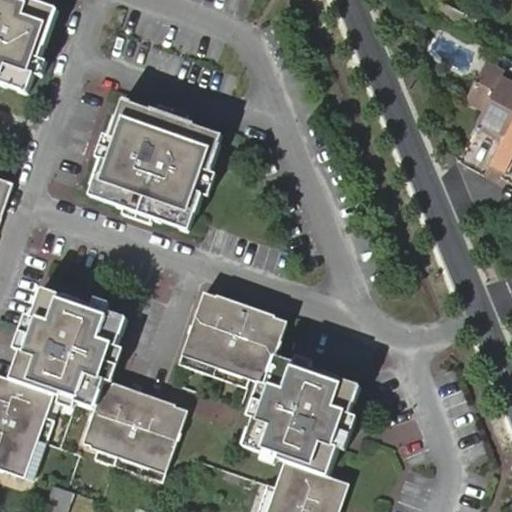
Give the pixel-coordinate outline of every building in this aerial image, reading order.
[(0,0),(0,77),(0,78),(0,79),(0,85),(30,96),(36,75),(29,73),(35,56),(42,59),(58,10),(30,0),(29,7),(6,0),(0,0)] [(443,0),(442,0),(432,17),(471,37),(480,21),(443,0)] [(36,75),(42,59),(35,56),(29,73),(36,75)] [(481,67),(506,81),(509,75),(483,61),(481,67)] [(511,122),(511,83),(506,81),(481,67),(460,105),(478,115),(474,124),(480,127),(487,131),(485,138),(500,146),(511,122)] [(122,99),(108,137),(116,140),(108,161),(100,158),(88,193),(187,227),(200,192),(191,189),(200,167),(207,170),(220,133),(170,116),(163,136),(151,131),(157,111),(122,99)] [(170,116),(157,111),(151,131),(163,136),(170,116)] [(511,122),(500,146),(488,168),(503,175),(511,156),(511,122)] [(476,132),(485,138),(487,131),(480,127),(476,132)] [(116,140),(108,137),(100,158),(108,161),(116,140)] [(200,192),(207,170),(200,167),(191,189),(200,192)] [(0,223),(13,184),(0,179),(0,223)] [(0,373),(0,468),(26,478),(56,393),(96,407),(83,444),(166,473),(188,411),(140,394),(137,405),(127,401),(132,390),(105,381),(100,378),(112,346),(118,348),(129,318),(109,311),(106,318),(91,312),(94,305),(45,288),(35,316),(41,318),(30,350),(24,348),(13,378),(0,373)] [(262,420),(255,418),(244,448),(265,456),(267,448),(281,454),(279,461),(288,464),(270,511),(339,511),(349,485),(329,478),(340,448),(335,446),(346,414),(351,415),(361,388),(311,369),(309,376),(295,370),(296,364),(277,357),(290,323),(239,305),(236,315),(224,311),(227,300),(205,292),(184,353),(268,384),(274,387),(262,420)] [(239,305),(227,300),(224,311),(236,315),(239,305)] [(109,311),(94,305),(91,312),(106,318),(109,311)] [(35,316),(24,348),(30,350),(41,318),(35,316)] [(105,381),(118,348),(112,346),(100,378),(105,381)] [(311,369),(296,364),(295,370),(309,376),(311,369)] [(268,384),(255,418),(262,420),(274,387),(268,384)] [(140,394),(132,390),(127,401),(137,405),(140,394)] [(340,448),(351,415),(346,414),(335,446),(340,448)] [(267,448),(265,456),(279,461),(281,454),(267,448)] [(66,511),(73,493),(53,486),(43,511),(66,511)]
